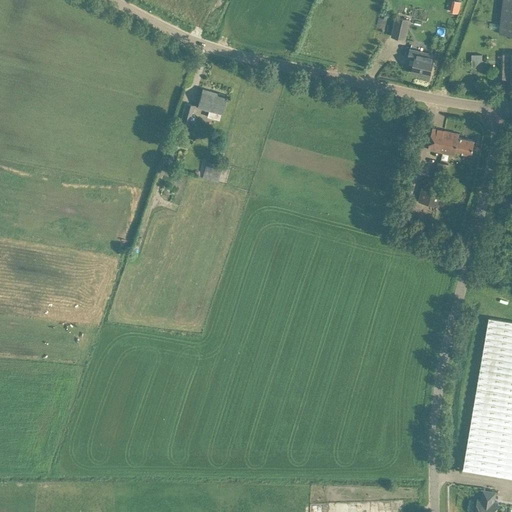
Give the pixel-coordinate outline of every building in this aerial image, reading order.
[(511,0),(504,0),(501,34),(511,35),(511,0)] [(410,20),(396,17),(392,36),(405,39),(410,20)] [(410,49),(409,57),(415,58),(412,72),(430,77),(435,55),(410,49)] [(475,67),(483,59),(483,55),(472,55),(472,67),(475,67)] [(202,88),(197,107),(209,110),(208,116),(218,119),(225,94),(202,88)] [(182,118),(190,120),(194,105),(186,103),(182,118)] [(472,155),(475,140),(459,137),(459,134),(432,128),(428,149),(457,155),(458,152),(472,155)] [(203,177),(218,181),(222,165),(207,161),(203,177)] [(425,177),(419,202),(438,206),(449,164),(439,161),(434,179),(425,177)] [(511,321),(489,318),(462,468),(511,477),(511,321)] [(475,511),(496,511),(498,502),(494,501),(496,492),(483,489),(482,499),(478,499),(475,511)]
